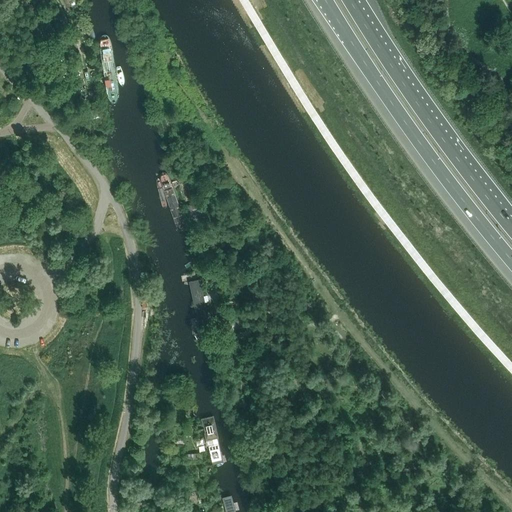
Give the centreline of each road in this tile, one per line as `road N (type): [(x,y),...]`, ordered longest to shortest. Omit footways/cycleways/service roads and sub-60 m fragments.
road 1 (unclassified): [(114,511),(138,321),(133,255),(91,167),(0,66)]
road 2 (motorway): [(325,0),(438,169),(511,260)]
road 3 (trunk): [(511,229),(350,0)]
